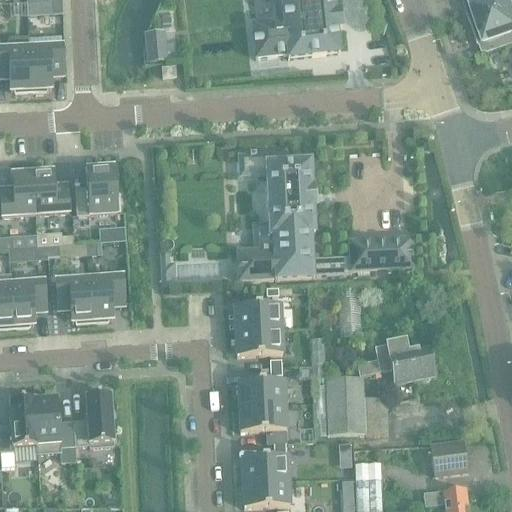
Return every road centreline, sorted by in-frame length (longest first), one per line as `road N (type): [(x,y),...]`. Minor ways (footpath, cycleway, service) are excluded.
road 1 (residential): [(205,511),(196,354),(0,364)]
road 2 (residential): [(436,95),(85,118)]
road 3 (residential): [(500,343),(454,145)]
